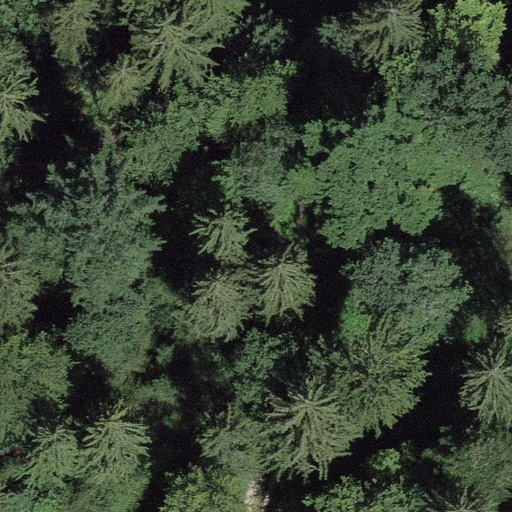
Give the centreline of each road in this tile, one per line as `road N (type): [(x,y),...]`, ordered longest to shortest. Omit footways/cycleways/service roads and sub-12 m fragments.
road 1 (track): [(292,0),(321,165),(306,254),(299,397),(259,511)]
road 2 (track): [(0,183),(76,168),(306,254)]
road 3 (track): [(76,168),(231,62),(269,0)]
